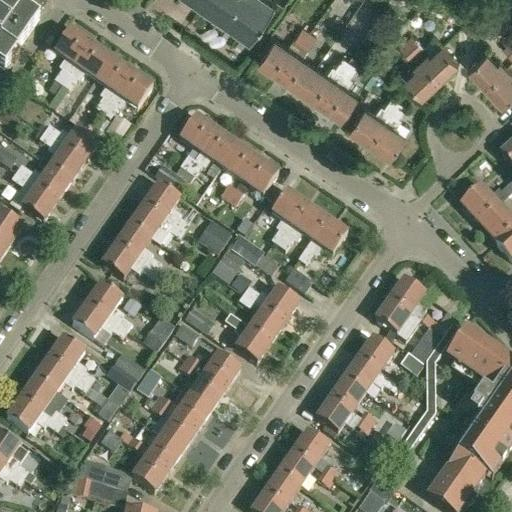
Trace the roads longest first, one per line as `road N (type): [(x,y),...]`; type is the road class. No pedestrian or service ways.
road 1 (residential): [(207,511),(410,225)]
road 2 (residential): [(193,74),(0,349)]
road 3 (residential): [(404,220),(193,74)]
road 4 (residential): [(465,157),(485,144),(488,119),(480,106),(455,99),(434,115),(431,132),(454,157)]
road 5 (residential): [(511,327),(410,225)]
road 6 (residential): [(193,74),(87,0)]
